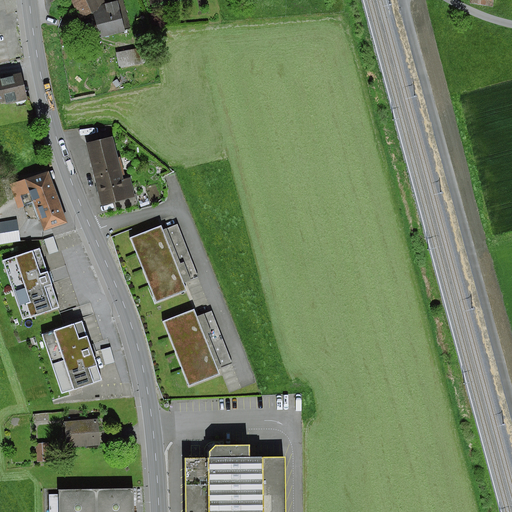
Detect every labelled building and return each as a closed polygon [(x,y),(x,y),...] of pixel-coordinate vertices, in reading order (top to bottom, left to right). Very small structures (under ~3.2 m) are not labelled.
[(105,0),(71,0),(81,18),(93,13),(99,38),(125,32),(125,29),(130,28),(123,0),(121,0),(107,4),(105,0)] [(138,50),(118,54),(122,69),(142,64),(138,50)] [(0,103),(5,102),(5,105),(27,100),(21,74),(0,79),(0,77),(0,103)] [(113,137),(86,143),(102,205),(135,197),(130,178),(123,180),(122,176),(125,175),(121,157),(118,158),(113,137)] [(49,171),(9,185),(18,209),(34,203),(44,231),(67,222),(49,171)] [(148,199),(139,201),(141,207),(149,205),(148,199)] [(0,231),(0,233),(0,232),(0,244),(20,241),(17,220),(0,222),(0,231)] [(178,224),(163,230),(184,283),(198,277),(178,224)] [(161,226),(130,238),(155,303),(186,291),(184,283),(163,230),(161,226)] [(53,237),(44,240),(49,254),(58,251),(53,237)] [(40,249),(4,261),(23,320),(59,309),(40,249)] [(194,310),(164,322),(189,386),(220,374),(218,369),(197,317),(194,310)] [(212,311),(197,317),(218,369),(232,364),(212,311)] [(65,328),(42,335),(63,394),(102,381),(82,322),(65,328)] [(111,347),(101,349),(106,365),(115,362),(111,347)] [(99,420),(65,422),(66,448),(100,445),(99,420)] [(50,445),(38,445),(39,464),(51,464),(50,445)] [(209,459),(186,459),(186,511),(285,511),(285,457),(250,457),(249,445),(215,445),(209,452),(209,459)] [(133,511),(133,489),(59,490),(59,494),(49,495),(49,511),(133,511)]
